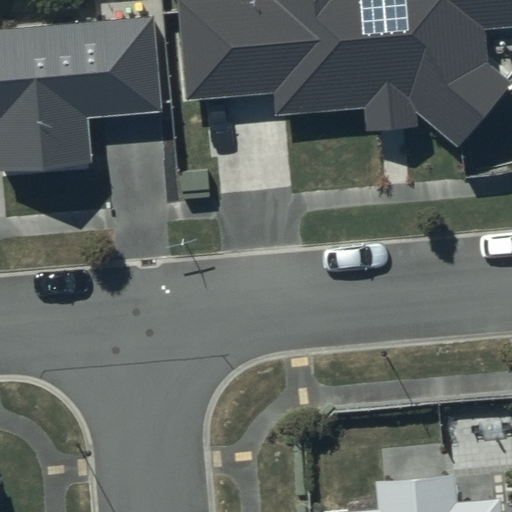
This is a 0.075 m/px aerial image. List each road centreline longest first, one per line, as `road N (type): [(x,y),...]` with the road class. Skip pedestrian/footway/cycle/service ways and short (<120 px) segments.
road 1 (residential): [(140,311),(511,279)]
road 2 (residential): [(140,311),(157,511)]
road 3 (residential): [(0,322),(140,311)]
